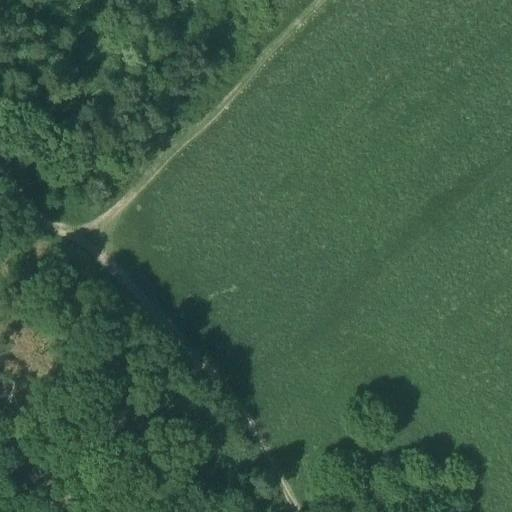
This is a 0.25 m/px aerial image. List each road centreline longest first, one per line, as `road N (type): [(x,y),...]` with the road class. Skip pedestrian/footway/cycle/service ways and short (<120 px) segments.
road 1 (track): [(77,271),(337,0)]
road 2 (track): [(77,271),(214,378),(295,511)]
road 3 (track): [(0,174),(77,271)]
